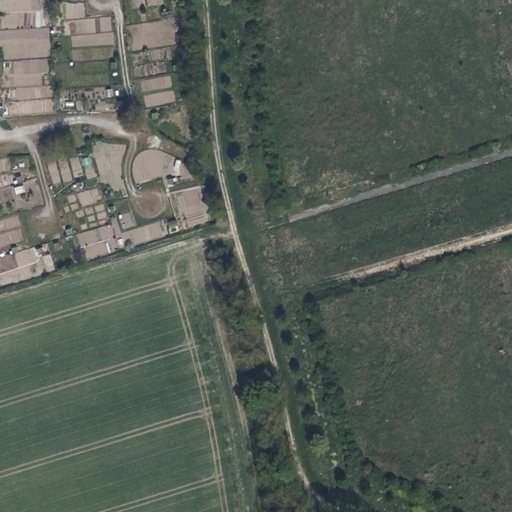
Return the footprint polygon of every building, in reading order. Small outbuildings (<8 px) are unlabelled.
[(0,0),(0,12),(40,11),(39,0),(0,0)] [(35,27),(42,26),(41,11),(34,11),(35,27)] [(0,39),(19,38),(19,30),(0,30),(0,39)] [(32,83),(31,75),(48,74),(48,59),(13,60),(13,77),(25,76),(25,84),(32,83)] [(15,99),(49,97),(49,86),(15,88),(15,99)] [(23,185),(14,187),(16,194),(24,192),(23,185)] [(0,246),(23,240),(17,216),(0,220),(0,246)] [(104,237),(111,235),(110,226),(102,228),(104,237)] [(94,230),(78,233),(80,244),(96,241),(94,230)] [(34,247),(0,256),(0,273),(38,263),(34,247)] [(43,255),(45,265),(53,263),(51,253),(43,255)]
